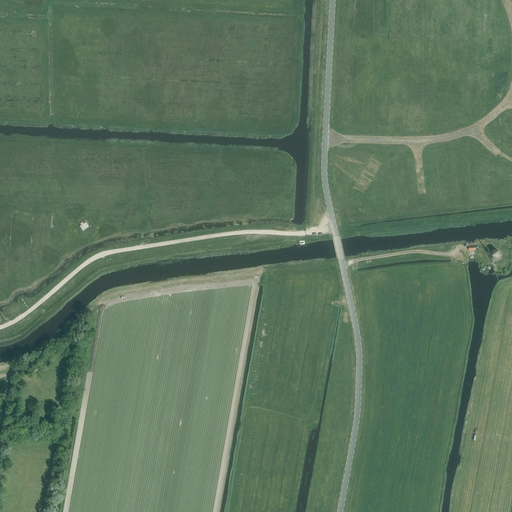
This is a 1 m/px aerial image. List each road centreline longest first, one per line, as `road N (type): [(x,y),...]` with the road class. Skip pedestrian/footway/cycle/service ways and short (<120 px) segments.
road 1 (track): [(325,136),(416,141),(455,134),(489,118),(511,93)]
road 2 (track): [(488,244),(342,264)]
